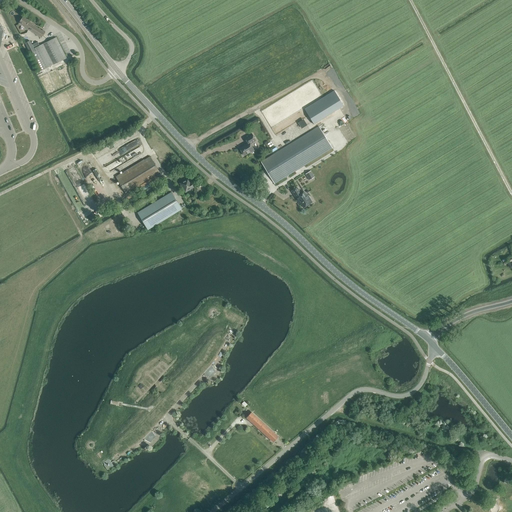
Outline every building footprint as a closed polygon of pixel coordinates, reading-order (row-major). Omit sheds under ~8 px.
[(41,37),(44,33),(28,23),(29,21),(23,17),(19,22),(26,26),(25,27),(41,37)] [(66,58),(56,37),(34,49),(30,41),(25,43),(40,72),(44,69),(66,58)] [(314,124),(343,106),(334,91),(304,109),(314,124)] [(319,126),(261,162),(275,184),(332,148),(319,126)] [(248,143),(240,148),(242,152),(241,153),(243,155),(244,155),(250,152),(250,153),(254,150),(250,144),(256,141),(252,134),(245,138),(248,143)] [(140,144),(137,138),(120,147),(123,153),(140,144)] [(127,154),(129,158),(142,151),(140,147),(127,154)] [(126,195),(161,174),(150,156),(116,177),(126,195)] [(305,173),(309,179),(313,176),(309,170),(305,173)] [(185,192),(194,187),(191,183),(190,183),(188,179),(180,183),(185,192)] [(297,187),(291,191),(298,201),(299,200),(303,208),(311,203),(304,192),(301,194),(297,187)] [(148,230),(183,210),(172,193),(138,213),(148,230)] [(211,316),(212,316),(209,318),(210,319),(212,316),(212,317),(213,317),(214,317),(215,317),(214,316),(213,316),(212,315),(211,314),(211,313),(211,312),(212,312),(212,311),(213,311),(214,311),(215,311),(216,311),(216,312),(217,313),(217,314),(216,315),(215,316),(216,317),(217,316),(218,315),(218,314),(221,314),(220,313),(218,313),(217,312),(217,311),(216,310),(215,310),(214,310),(213,310),(212,310),(211,311),(210,312),(210,313),(210,314),(211,315),(211,316)] [(160,381),(157,381),(170,367),(163,361),(150,371),(149,371),(148,372),(147,372),(146,373),(145,373),(145,374),(145,375),(145,376),(145,377),(135,391),(142,397),(155,384),(156,386),(155,388),(156,389),(165,396),(165,399),(136,430),(118,443),(118,444),(117,444),(116,445),(116,446),(115,447),(115,448),(115,449),(114,450),(115,451),(115,452),(115,453),(115,454),(114,454),(116,456),(118,454),(120,456),(144,439),(144,441),(148,443),(149,443),(151,443),(151,442),(156,437),(156,436),(156,435),(153,431),(152,432),(151,430),(204,373),(204,374),(203,375),(208,377),(210,378),(211,377),(216,372),(216,370),(216,369),(213,365),(212,366),(211,365),(227,340),(224,338),(226,336),(223,335),(222,335),(221,335),(220,335),(219,335),(218,336),(217,336),(216,336),(216,337),(215,337),(215,338),(214,339),(202,358),(173,390),(172,390),(171,389),(170,390),(162,382),(162,381),(161,380),(160,381)] [(246,418),(273,442),(278,436),(251,412),(246,418)] [(91,449),(92,452),(92,449),(93,449),(93,448),(94,448),(94,447),(93,447),(93,448),(92,448),(91,448),(90,448),(89,447),(89,446),(89,445),(89,444),(90,443),(91,443),(91,442),(92,443),(93,443),(94,443),(94,444),(94,445),(94,446),(95,446),(95,445),(95,444),(94,443),(96,441),(94,443),(93,442),(92,442),(91,442),(90,442),(89,442),(89,443),(88,443),(88,444),(88,445),(88,446),(88,447),(89,448),(90,448),(90,449),(91,449)] [(104,466),(107,470),(113,465),(109,460),(109,459),(103,462),(104,466)]
